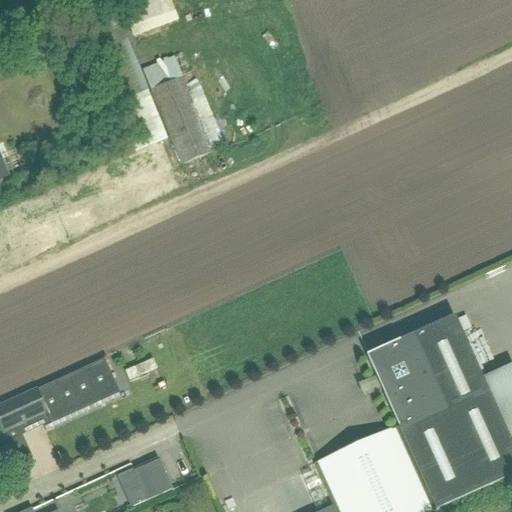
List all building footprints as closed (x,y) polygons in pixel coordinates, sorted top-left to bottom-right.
[(134,23),(137,32),(178,19),(171,0),(162,0),(155,3),(159,15),(134,23)] [(190,74),(217,151),(244,141),(232,106),(214,112),(192,50),(148,65),(156,86),(190,74)] [(180,168),(214,153),(182,79),(150,93),(180,168)] [(0,182),(10,178),(0,157),(0,182)] [(331,508),(321,511),(435,511),(511,477),(511,447),(454,319),(365,359),(397,428),(312,467),(331,508)] [(36,391),(0,407),(0,431),(2,436),(45,417),(49,425),(99,403),(118,395),(103,363),(84,371),(37,393),(36,391)] [(267,423),(281,415),(276,406),(262,413),(267,423)] [(282,419),(288,434),(284,436),(289,451),(310,443),(303,426),(319,420),(314,406),(282,419)] [(272,453),(283,448),(276,433),(265,438),(272,453)] [(172,492),(159,463),(133,474),(146,503),(172,492)]
